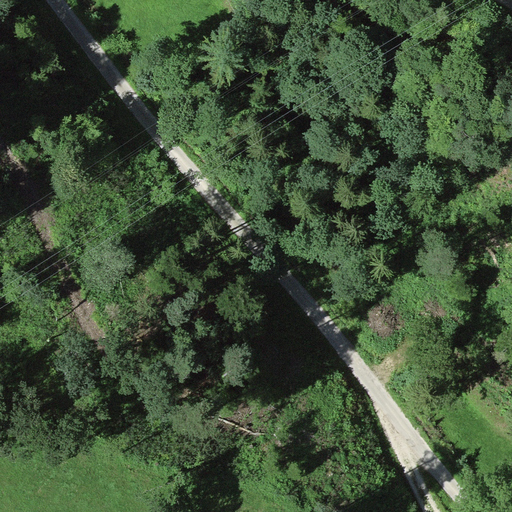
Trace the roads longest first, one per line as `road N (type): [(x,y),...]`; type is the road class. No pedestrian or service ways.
road 1 (unclassified): [(475,511),(157,131),(59,0)]
road 2 (track): [(0,145),(28,181),(95,327),(192,461)]
